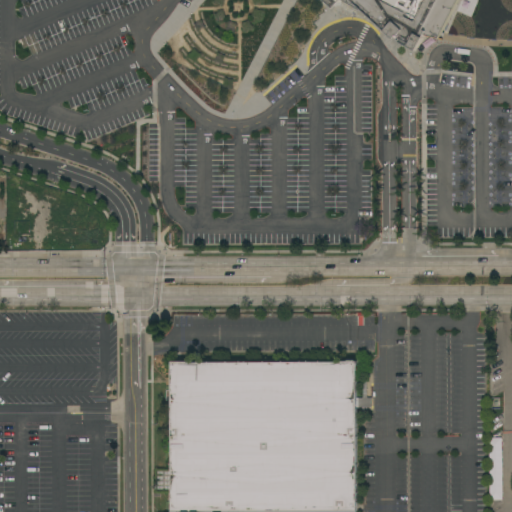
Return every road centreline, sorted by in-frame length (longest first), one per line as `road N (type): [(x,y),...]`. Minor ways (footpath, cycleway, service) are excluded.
road 1 (residential): [(134,298),(146,213),(136,193),(117,174),(0,131)]
road 2 (residential): [(0,156),(101,192),(116,206),(134,298)]
road 3 (residential): [(506,295),(506,511)]
road 4 (residential): [(134,298),(135,511)]
road 5 (primary): [(308,296),(511,294)]
road 6 (primary): [(134,298),(308,296)]
road 7 (primary): [(283,266),(140,266)]
road 8 (primary): [(140,266),(0,267)]
road 9 (primary): [(0,297),(134,298)]
road 10 (primary): [(410,267),(283,266)]
